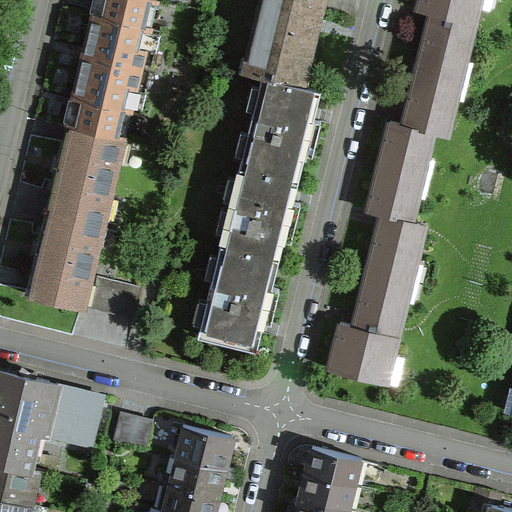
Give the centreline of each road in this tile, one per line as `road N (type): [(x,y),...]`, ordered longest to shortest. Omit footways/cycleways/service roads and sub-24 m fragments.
road 1 (residential): [(380,0),(280,409)]
road 2 (residential): [(0,333),(280,409)]
road 3 (residential): [(280,409),(511,469)]
road 4 (residential): [(0,140),(33,0)]
